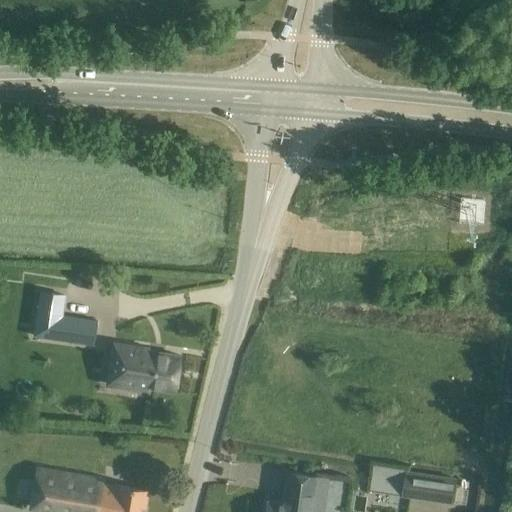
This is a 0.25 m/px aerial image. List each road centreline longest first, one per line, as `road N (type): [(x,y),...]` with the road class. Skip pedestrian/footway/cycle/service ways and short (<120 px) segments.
road 1 (secondary): [(266,86),(0,74)]
road 2 (secondary): [(0,96),(263,110)]
road 3 (unclassified): [(188,511),(244,282)]
road 4 (secondary): [(307,113),(511,133)]
road 5 (secondary): [(511,107),(315,88)]
road 6 (unclassified): [(244,282),(307,113)]
road 7 (unclassified): [(263,110),(244,282)]
